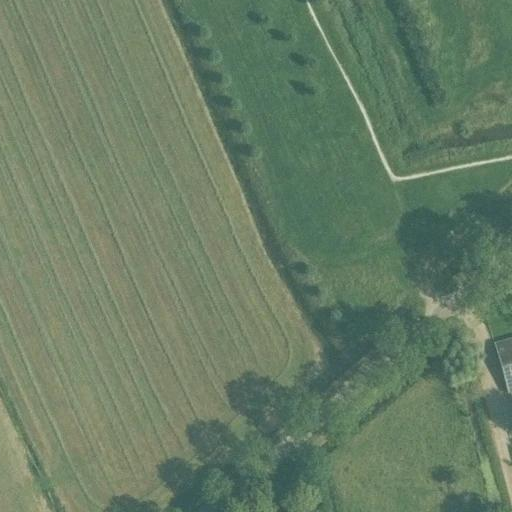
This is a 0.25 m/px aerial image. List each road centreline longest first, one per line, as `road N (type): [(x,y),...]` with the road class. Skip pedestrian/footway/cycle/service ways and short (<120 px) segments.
road 1 (unclassified): [(219,511),(511,254)]
road 2 (track): [(457,301),(477,327),(511,478)]
road 3 (track): [(442,313),(415,276),(392,183)]
